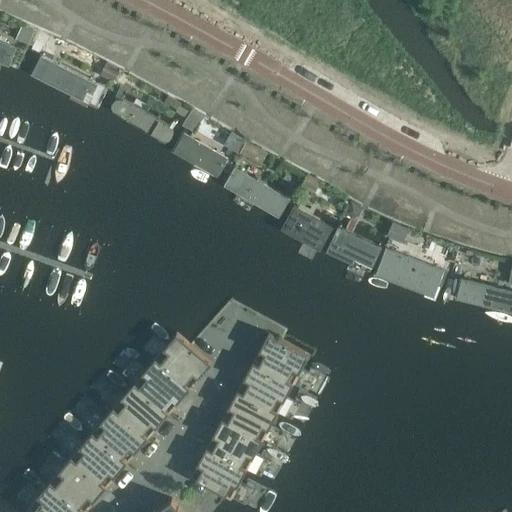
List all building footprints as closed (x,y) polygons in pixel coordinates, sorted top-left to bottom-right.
[(22,26),(16,37),(28,43),(34,31),(22,26)] [(38,30),(31,46),(42,51),(43,48),(49,35),(38,30)] [(17,44),(0,36),(0,56),(9,60),(17,44)] [(95,83),(40,55),(31,73),(86,101),(95,83)] [(118,69),(106,63),(100,74),(113,81),(118,69)] [(167,122),(120,96),(116,97),(114,100),(112,104),(114,108),(131,118),(157,132),(166,137),(168,137),(169,137),(170,136),(171,135),(174,130),(174,128),(174,127),(173,125),(167,122)] [(191,111),(180,105),(176,111),(187,118),(191,111)] [(203,115),(193,109),(185,122),(195,128),(203,115)] [(246,141),(231,131),(223,145),(239,154),(246,141)] [(186,132),(175,149),(216,174),(227,157),(186,132)] [(258,148),(249,142),(242,154),(252,159),(258,148)] [(235,167),(225,185),(279,215),(289,197),(235,167)] [(318,184),(306,178),(300,188),(313,195),(318,184)] [(358,216),(363,206),(360,205),(357,203),(353,201),(352,200),(351,199),(344,211),(352,216),(358,216)] [(284,226),(282,228),(319,249),(331,227),(294,206),(294,207),(294,206),(283,226),(284,226)] [(380,231),(386,233),(391,221),(380,216),(374,228),(380,231)] [(407,240),(411,230),(394,223),(390,233),(407,240)] [(378,247),(338,227),(327,249),(368,269),(378,247)] [(467,258),(470,248),(467,247),(463,246),(459,245),(456,254),(467,258)] [(434,267),(386,248),(376,274),(436,297),(446,270),(434,266),(434,267)] [(511,291),(460,279),(456,298),(511,311),(511,291)] [(293,383),(309,354),(268,332),(252,362),(293,383)] [(176,333),(155,358),(190,388),(211,363),(176,333)] [(134,383),(169,413),(190,388),(155,358),(134,383)] [(277,412),(293,383),(252,362),(237,390),(277,412)] [(134,383),(113,407),(148,437),(169,413),(134,383)] [(277,412),(237,390),(221,418),(262,440),(277,412)] [(113,407),(92,432),(127,462),(148,437),(113,407)] [(246,469),(262,440),(221,418),(206,447),(246,469)] [(92,432),(70,457),(105,486),(127,462),(92,432)] [(206,447),(190,476),(230,498),(246,469),(206,447)] [(70,457),(49,481),(84,511),(105,486),(70,457)] [(49,481),(28,506),(34,511),(83,511),(84,511),(49,481)] [(182,511),(172,498),(153,511),(182,511)]
